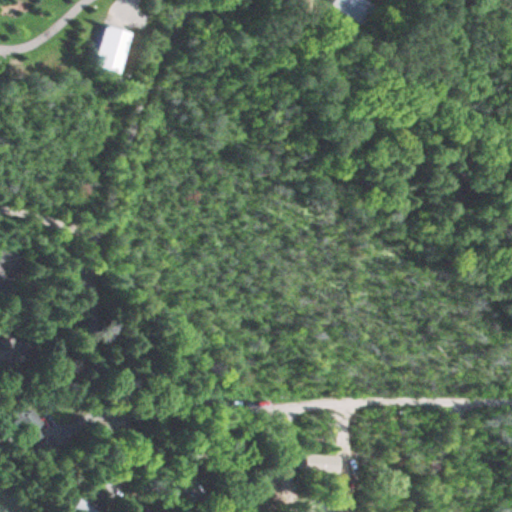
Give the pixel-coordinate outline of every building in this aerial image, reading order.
[(366,27),(376,5),(366,0),(328,0),(325,7),(366,27)] [(90,66),(117,73),(128,31),(101,24),(90,66)] [(0,273),(14,275),(17,250),(0,247),(0,273)] [(8,413),(8,434),(21,434),(21,440),(37,440),(37,413),(8,413)] [(56,449),(42,435),(27,449),(42,464),(56,449)] [(337,455),(300,455),(300,474),(337,474),(337,455)] [(88,511),(88,500),(70,500),(70,511),(88,511)]
